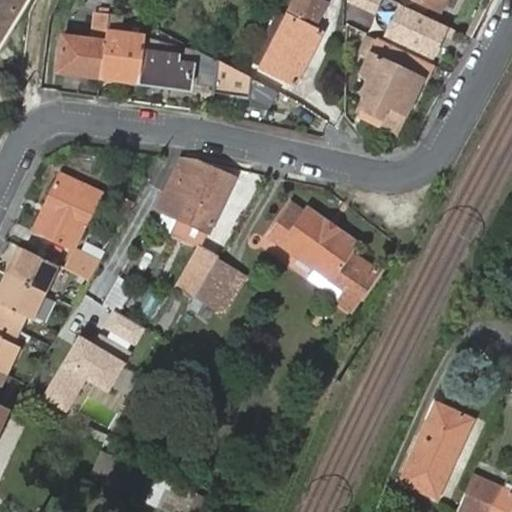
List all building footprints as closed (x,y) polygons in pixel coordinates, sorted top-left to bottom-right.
[(0,0),(0,14),(11,21),(23,0),(0,0)] [(261,67),(295,84),(321,33),(313,29),(326,3),(320,0),(295,0),(287,17),(282,28),(272,23),(265,37),(275,42),(261,67)] [(352,0),(353,5),(375,15),(381,0),(352,0)] [(415,0),(439,11),(444,0),(415,0)] [(396,40),(433,57),(446,30),(408,12),(396,40)] [(0,38),(11,21),(0,14),(0,38)] [(143,50),(145,36),(119,33),(122,17),(111,15),(108,31),(107,31),(105,41),(101,77),(138,82),(143,50)] [(360,21),(356,28),(368,33),(373,36),(376,28),(360,21)] [(373,36),(368,33),(358,51),(371,57),(380,39),(373,36)] [(59,71),(101,77),(105,41),(63,35),(59,71)] [(423,82),(432,64),(380,39),(371,57),(366,68),(374,72),(366,88),(374,92),(365,111),(379,118),(398,126),(407,107),(420,81),(423,82)] [(143,50),(138,82),(190,88),(193,65),(176,63),(177,55),(143,50)] [(202,91),(241,96),(251,78),(218,60),(202,91)] [(271,108),(279,93),(251,78),(241,96),(248,97),(271,108)] [(357,107),(365,111),(374,92),(366,88),(357,107)] [(235,177),(199,160),(183,159),(159,209),(210,232),(235,177)] [(87,223),(75,217),(90,186),(59,172),(44,205),(57,210),(44,237),(75,251),(87,223)] [(120,199),(109,194),(104,203),(115,209),(120,199)] [(300,256),(313,265),(346,289),(338,300),(351,310),(379,271),(350,250),(356,242),(307,208),(304,212),(291,204),(270,234),(300,256)] [(10,275),(23,248),(17,246),(4,273),(10,275)] [(176,290),(193,299),(196,296),(216,261),(219,256),(202,246),(176,290)] [(10,275),(47,293),(60,265),(23,248),(10,275)] [(99,262),(75,251),(67,268),(86,277),(89,279),(99,262)] [(308,271),(313,265),(300,256),(295,262),(308,271)] [(223,312),(244,277),(216,261),(196,296),(223,312)] [(0,297),(10,275),(4,273),(0,281),(0,297)] [(0,320),(21,331),(27,317),(34,320),(47,293),(10,275),(0,297),(0,320)] [(119,310),(127,281),(111,276),(102,305),(119,310)] [(0,371),(8,375),(21,347),(15,344),(21,331),(0,320),(0,371)] [(78,338),(44,397),(66,409),(85,376),(106,389),(127,353),(103,339),(98,349),(78,338)] [(0,392),(8,375),(0,371),(0,392)] [(472,420),(436,403),(400,482),(436,498),(472,420)] [(167,511),(205,511),(211,500),(104,452),(100,451),(89,477),(167,511)] [(460,511),(493,511),(503,489),(474,476),(458,511),(460,511)] [(511,511),(511,493),(503,489),(493,511),(511,511)]
